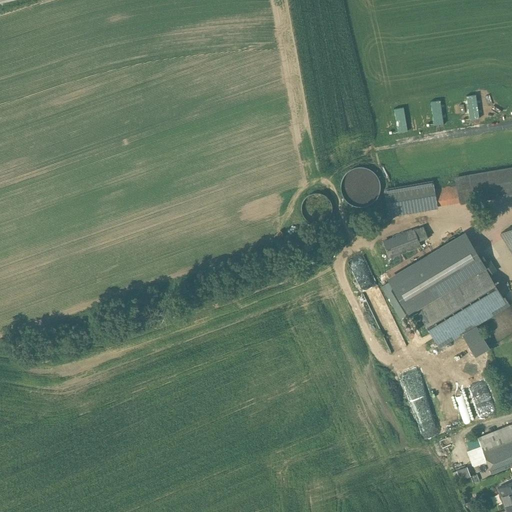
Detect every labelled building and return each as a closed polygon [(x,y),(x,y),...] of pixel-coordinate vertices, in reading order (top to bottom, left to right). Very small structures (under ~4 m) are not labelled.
[(432,189),(435,205),(511,192),(511,167),(456,177),(457,185),(432,189)] [(375,168),(351,170),(352,180),(354,204),(377,203),(375,168)] [(473,220),(427,247),(441,269),(487,242),(473,220)] [(423,226),(383,241),(389,258),(422,246),(420,241),(428,239),(423,226)] [(511,226),(501,233),(511,251),(511,226)] [(417,273),(418,268),(417,263),(414,259),(410,256),(405,255),(400,256),(395,259),(393,263),(392,269),(393,274),(396,278),(400,281),(405,282),(410,280),(414,278),(417,273)] [(485,267),(416,308),(439,346),(508,305),(485,267)] [(358,278),(388,342),(398,337),(395,331),(398,329),(372,272),(358,278)] [(466,333),(479,356),(494,348),(481,324),(466,333)] [(511,422),(489,432),(495,446),(511,439),(511,422)] [(489,432),(472,438),(482,464),(487,462),(483,451),(495,446),(489,432)] [(511,439),(495,446),(483,451),(487,462),(492,473),(511,464),(511,439)] [(457,480),(473,475),(470,466),(454,471),(457,480)] [(511,482),(497,488),(504,504),(511,500),(511,482)]
